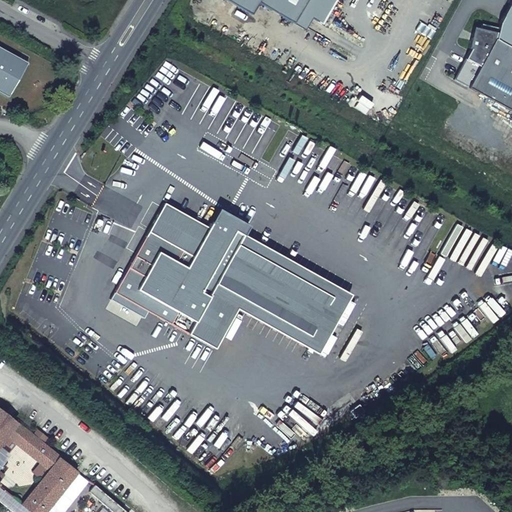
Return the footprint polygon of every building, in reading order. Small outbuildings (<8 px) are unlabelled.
[(224,0),(258,17),(265,3),(311,27),(317,15),(329,27),(342,0),(224,0)] [(487,24),(469,60),(484,68),(475,86),(511,104),(511,49),(500,43),(501,26),(487,24)] [(0,94),(7,98),(26,64),(0,49),(0,94)] [(135,93),(80,145),(85,150),(91,145),(99,153),(96,156),(98,158),(149,108),(135,93)] [(150,160),(161,152),(151,140),(141,148),(150,160)] [(74,156),(70,163),(89,175),(93,168),(74,156)] [(107,176),(117,185),(122,179),(112,170),(107,176)] [(166,204),(113,298),(140,313),(146,304),(217,343),(237,308),(324,356),(360,292),(252,233),(258,222),(225,204),(211,229),(166,204)] [(0,475),(1,474),(0,472),(0,443),(6,437),(16,423),(0,410),(0,475)] [(32,436),(16,423),(6,437),(48,470),(58,457),(41,444),(45,438),(37,431),(32,436)] [(44,511),(77,472),(58,457),(48,470),(21,504),(31,511),(44,511)]
